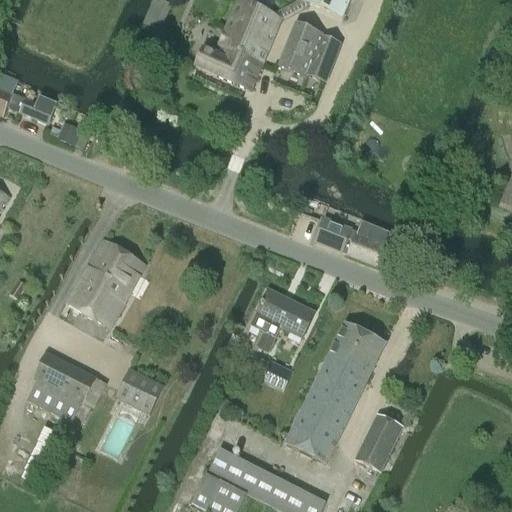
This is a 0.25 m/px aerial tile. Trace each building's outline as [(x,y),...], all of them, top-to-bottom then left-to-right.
[(342,20),(350,0),(301,0),(301,3),(342,20)] [(277,20),(248,6),(239,3),(226,32),(244,41),(237,58),(262,68),(280,23),(277,20)] [(296,27),(278,69),(301,78),(305,80),(306,78),(326,86),(342,46),(322,38),(296,27)] [(237,58),(244,41),(226,32),(215,57),(203,52),(195,69),(251,95),(262,68),(237,58)] [(0,118),(3,120),(8,109),(20,114),(25,102),(26,101),(13,95),(17,85),(0,78),(0,118)] [(20,114),(19,116),(48,128),(56,108),(40,101),(37,107),(25,102),(20,114)] [(79,126),(76,133),(80,135),(88,138),(90,132),(91,130),(79,126)] [(61,134),(57,143),(74,150),(80,135),(76,133),(63,128),(61,134)] [(52,130),(48,140),(56,143),(57,143),(61,134),(52,130)] [(80,135),(74,150),(78,151),(82,153),(88,138),(80,135)] [(0,216),(8,200),(0,195),(0,216)] [(342,255),(351,233),(324,222),(315,244),(342,255)] [(384,272),(397,241),(360,227),(347,257),(384,272)] [(104,243),(65,307),(109,333),(132,294),(145,268),(104,243)] [(257,315),(251,329),(262,335),(256,348),(268,354),(275,341),(281,330),(302,341),(314,317),(268,294),(257,315)] [(325,468),(385,347),(345,328),(285,448),(325,468)] [(37,383),(27,403),(71,426),(81,406),(83,407),(96,382),(46,356),(33,381),(37,383)] [(269,369),(263,383),(283,393),(290,380),(269,369)] [(149,418),(163,390),(130,373),(116,401),(149,418)] [(380,476),(402,431),(377,418),(355,463),(380,476)] [(220,451),(192,506),(203,511),(238,511),(247,497),(276,511),(322,511),(326,506),(220,451)]
